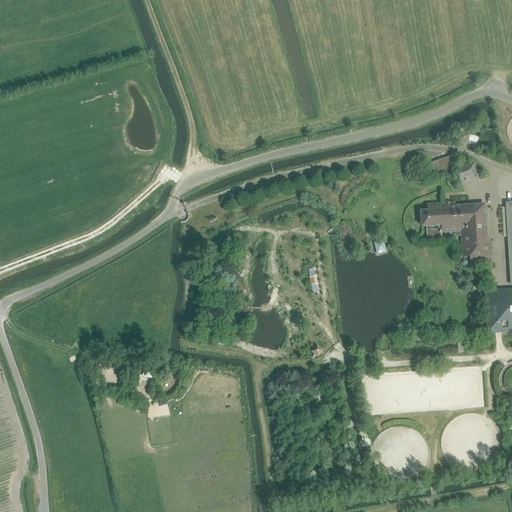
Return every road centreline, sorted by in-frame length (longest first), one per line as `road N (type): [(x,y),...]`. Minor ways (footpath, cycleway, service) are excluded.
road 1 (track): [(511,171),(419,147),(277,177),(187,207)]
road 2 (track): [(0,270),(96,233),(168,173),(187,182)]
road 3 (unclassified): [(0,305),(138,239),(172,212)]
road 4 (track): [(195,178),(192,122),(147,0)]
road 5 (unclassified): [(45,511),(34,427),(0,332)]
